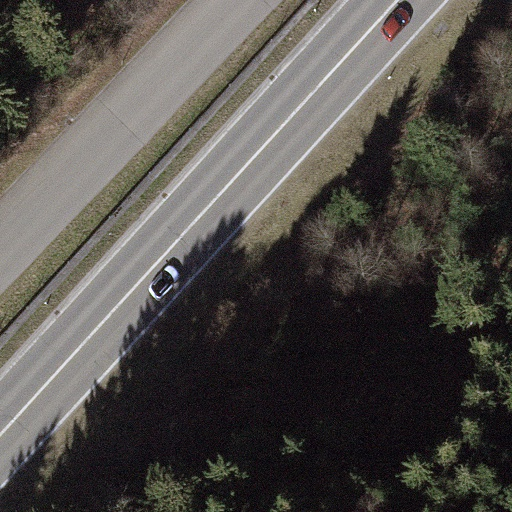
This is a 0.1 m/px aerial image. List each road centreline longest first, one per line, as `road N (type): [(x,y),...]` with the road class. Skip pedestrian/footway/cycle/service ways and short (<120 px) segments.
road 1 (trunk): [(398,0),(0,436)]
road 2 (unclassified): [(0,247),(237,0)]
